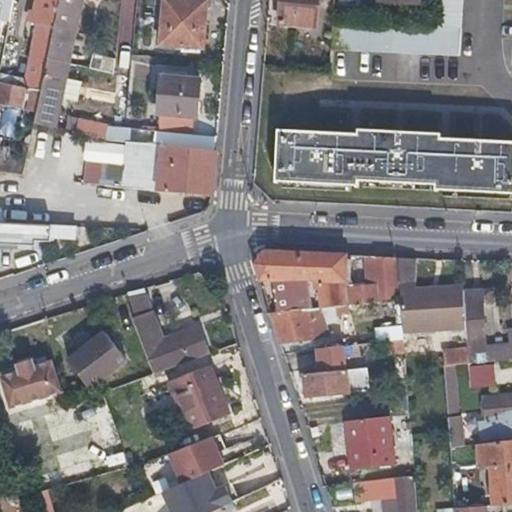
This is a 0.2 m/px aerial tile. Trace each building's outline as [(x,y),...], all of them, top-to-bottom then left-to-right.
[(13,0),(0,0),(0,18),(9,20),(13,0)] [(57,26),(61,0),(37,0),(29,42),(36,44),(26,90),(0,84),(0,104),(40,113),(51,59),(57,26)] [(61,0),(57,26),(51,59),(72,65),(83,0),(61,0)] [(201,45),(203,22),(205,0),(162,0),(158,42),(201,45)] [(317,27),(318,6),(318,0),(280,0),(279,25),(317,27)] [(432,0),(431,28),(335,23),(333,48),(458,56),(462,0),(432,0)] [(72,65),(51,59),(40,113),(38,124),(60,128),(66,97),(70,77),(72,65)] [(158,112),(176,114),(195,115),(199,77),(162,74),(158,112)] [(85,80),(70,77),(66,97),(81,99),(85,80)] [(105,125),(94,123),(83,120),(80,132),(103,137),(105,125)] [(103,137),(121,140),(122,129),(105,125),(103,137)] [(134,186),(157,188),(209,194),(213,149),(152,144),(153,130),(127,128),(124,185),(134,186)] [(278,133),(278,159),(277,184),(358,188),(358,181),(436,184),(436,190),(511,192),(511,142),(439,140),(439,135),(359,132),(359,137),(278,133)] [(134,186),(124,185),(107,183),(104,200),(132,203),(134,186)] [(0,249),(14,250),(33,251),(34,245),(49,246),(50,240),(73,241),(74,227),(0,222),(0,249)] [(328,307),(400,301),(398,283),(396,258),(375,257),(377,282),(345,285),(344,256),(267,252),(255,264),(260,279),(278,279),(307,278),(318,278),(319,293),(320,307),(308,308),(281,310),(271,311),(280,339),(330,336),(328,307)] [(308,308),(307,278),(278,279),(281,310),(308,308)] [(318,278),(307,278),(308,308),(320,307),(319,293),(318,278)] [(400,301),(401,316),(402,333),(464,328),(462,293),(462,285),(415,289),(414,282),(398,283),(400,301)] [(489,294),(462,293),(464,328),(465,351),(465,365),(511,359),(511,330),(509,330),(510,346),(487,349),(483,308),(490,307),(489,294)] [(150,375),(179,364),(208,353),(198,326),(163,339),(153,312),(133,319),(150,375)] [(402,333),(401,316),(379,318),(381,343),(403,341),(402,333)] [(90,384),(104,376),(117,367),(108,355),(116,349),(105,333),(70,357),(90,384)] [(347,346),(319,348),(321,369),(305,370),(307,393),(364,389),(363,367),(348,368),(347,346)] [(445,368),(465,365),(465,351),(444,352),(445,368)] [(63,387),(52,356),(36,362),(19,367),(2,374),(13,405),(63,387)] [(17,361),(19,367),(36,362),(33,356),(17,361)] [(189,430),(210,422),(230,415),(211,365),(170,381),(189,430)] [(485,418),(497,417),(510,417),(511,432),(511,396),(484,399),(485,418)] [(353,469),(367,468),(381,466),(375,416),(346,420),(353,469)] [(450,447),(456,446),(461,446),(460,417),(448,417),(450,447)] [(212,437),(169,454),(181,483),(207,472),(222,464),(212,437)] [(480,467),(485,467),(489,467),(491,507),(511,505),(511,439),(479,444),(480,467)] [(181,483),(161,492),(170,511),(213,511),(232,503),(224,486),(215,490),(207,472),(181,483)] [(412,511),(411,489),(413,489),(411,475),(366,479),(368,497),(400,494),(401,511),(412,511)] [(53,511),(45,488),(32,493),(38,511),(53,511)]
